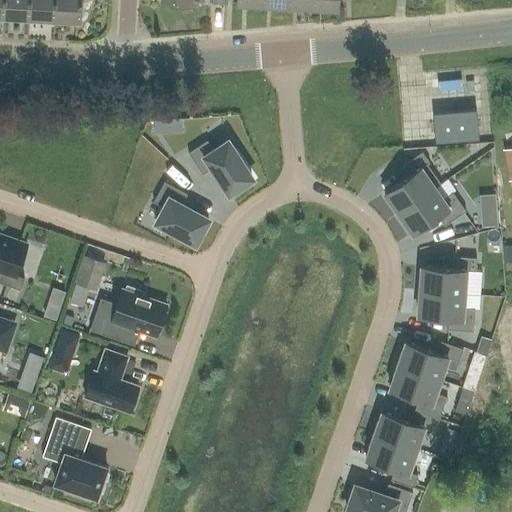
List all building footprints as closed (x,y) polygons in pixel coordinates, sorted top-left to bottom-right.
[(5,0),(5,17),(30,19),(30,0),(5,0)] [(30,0),(30,19),(55,20),(56,0),(30,0)] [(56,0),(55,20),(81,22),(81,0),(56,0)] [(313,0),(313,8),(339,9),(339,0),(313,0)] [(436,142),(479,138),(476,110),(434,113),(436,142)] [(166,121),(154,121),(155,134),(166,133),(166,121)] [(203,174),(213,168),(229,193),(252,178),(228,141),(214,150),(207,140),(188,153),(203,174)] [(410,175),(385,192),(391,202),(398,213),(435,187),(441,183),(428,164),(430,162),(423,151),(403,165),(410,175)] [(154,201),(165,207),(157,222),(196,243),(209,219),(182,204),(188,193),(165,181),(154,201)] [(435,187),(398,213),(406,224),(407,224),(413,233),(438,216),(445,225),(466,211),(453,192),(443,199),(435,187)] [(0,235),(0,269),(2,270),(0,275),(0,282),(13,287),(21,290),(25,278),(17,275),(27,244),(12,239),(0,235)] [(104,262),(87,256),(78,282),(95,288),(104,262)] [(420,278),(419,291),(464,294),(466,270),(476,271),(477,257),(453,256),(452,268),(422,266),(421,278),(420,278)] [(59,316),(68,290),(55,285),(45,312),(59,316)] [(131,326),(157,336),(168,305),(142,296),(144,291),(128,286),(126,290),(122,289),(117,303),(102,298),(90,329),(126,342),(131,326)] [(419,304),(418,316),(449,318),(448,329),(474,331),(475,308),(463,308),(464,294),(419,291),(418,304),(419,304)] [(0,351),(5,353),(15,324),(0,318),(0,351)] [(62,329),(54,352),(71,358),(79,335),(62,329)] [(397,365),(440,380),(445,366),(456,370),(463,349),(439,340),(435,352),(406,342),(403,353),(401,352),(397,365)] [(85,396),(131,412),(140,385),(121,379),(128,356),(106,348),(98,371),(94,370),(85,396)] [(18,384),(33,390),(46,354),(31,349),(18,384)] [(419,398),(415,410),(439,418),(447,397),(436,393),(440,380),(397,365),(393,377),(394,378),(390,388),(419,398)] [(25,416),(30,402),(9,395),(4,409),(25,416)] [(378,422),(373,435),(416,449),(424,427),(435,431),(439,418),(415,410),(411,421),(382,412),(379,422),(378,422)] [(106,472),(108,467),(82,458),(92,428),(57,416),(43,456),(62,462),(55,483),(97,497),(99,492),(103,493),(110,474),(106,472)] [(391,480),(414,487),(418,475),(409,472),(416,449),(373,435),(369,447),(370,447),(366,458),(395,468),(391,480)] [(385,495),(356,485),(347,511),(349,511),(393,511),(394,510),(400,511),(406,511),(413,492),(389,484),(385,495)]
